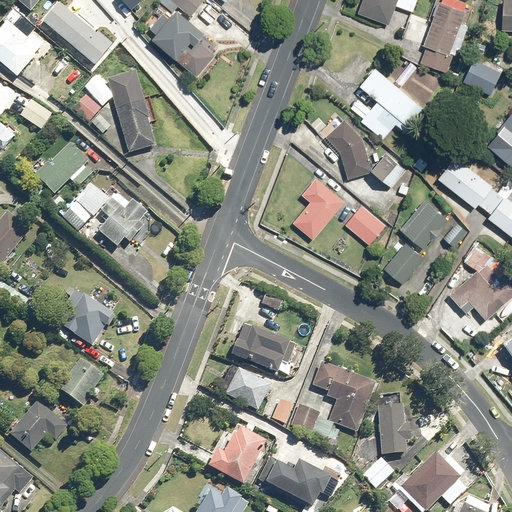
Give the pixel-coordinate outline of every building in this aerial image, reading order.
[(13,0),(29,13),(40,0),(54,0),(56,1),(56,0),(13,0)] [(170,0),(190,17),(204,0),(170,0)] [(362,0),(357,13),(388,25),(397,0),(362,0)] [(511,0),(504,0),(502,30),(511,30),(511,0)] [(59,3),(42,24),(93,67),(111,46),(59,3)] [(440,3),(418,62),(439,70),(461,11),(440,3)] [(22,19),(12,10),(5,18),(14,27),(22,19)] [(175,13),(151,41),(194,78),(213,56),(197,43),(203,36),(175,13)] [(7,22),(0,29),(0,65),(16,79),(41,50),(7,22)] [(71,62),(65,57),(51,73),(57,78),(71,62)] [(474,61),(463,83),(490,96),(501,74),(474,61)] [(421,111),(374,69),(358,86),(375,101),(359,120),(381,140),(394,125),(402,132),(421,111)] [(135,73),(108,81),(128,154),(156,147),(135,73)] [(93,79),(84,87),(102,106),(111,98),(93,79)] [(86,96),(73,109),(89,124),(101,111),(86,96)] [(31,101),(20,117),(40,130),(51,114),(31,101)] [(511,113),(484,146),(511,170),(511,113)] [(100,117),(91,125),(101,135),(109,127),(100,117)] [(325,136),(339,152),(346,177),(370,170),(362,140),(343,120),(325,136)] [(0,152),(14,136),(0,125),(0,152)] [(35,177),(53,196),(87,164),(69,145),(35,177)] [(511,240),(511,203),(453,158),(436,181),(511,240)] [(384,159),(371,173),(388,188),(400,174),(384,159)] [(342,201),(332,194),(333,193),(315,179),(302,195),(308,200),(291,223),(312,240),(342,201)] [(97,232),(116,248),(122,241),(127,245),(143,227),(138,223),(145,215),(132,203),(124,212),(111,201),(100,213),(108,220),(97,232)] [(61,217),(77,232),(91,216),(76,202),(61,217)] [(426,204),(403,231),(422,248),(445,221),(426,204)] [(360,206),(345,224),(367,242),(382,224),(360,206)] [(0,221),(0,266),(29,231),(7,213),(0,221)] [(467,231),(455,223),(443,240),(455,249),(467,231)] [(404,245),(383,269),(401,284),(422,260),(404,245)] [(476,248),(465,263),(475,271),(486,255),(476,248)] [(487,263),(448,295),(464,314),(472,307),(483,320),(511,296),(511,282),(504,273),(498,277),(487,263)] [(43,308),(0,282),(0,298),(36,320),(43,308)] [(91,348),(111,313),(74,291),(53,325),(91,348)] [(267,291),(261,303),(277,310),(283,298),(267,291)] [(243,325),(231,355),(276,373),(288,343),(243,325)] [(78,359),(57,390),(82,407),(102,376),(78,359)] [(374,382),(320,363),(311,387),(327,392),(325,396),(335,400),(327,422),(356,433),(374,382)] [(238,369),(224,395),(256,411),(269,386),(238,369)] [(37,400),(7,433),(29,454),(47,434),(54,440),(67,427),(37,400)] [(284,424),(291,406),(278,401),(271,418),(284,424)] [(400,404),(376,407),(380,455),(405,453),(400,404)] [(299,406),(291,425),(312,434),(320,414),(299,406)] [(206,466),(242,485),(265,442),(236,427),(222,453),(215,449),(206,466)] [(0,451),(0,507),(5,511),(33,477),(0,451)] [(434,455),(403,487),(427,510),(458,479),(434,455)] [(362,476),(374,489),(392,471),(380,459),(362,476)] [(267,462),(256,483),(315,511),(318,511),(332,484),(298,467),(294,475),(267,462)] [(193,511),(231,511),(241,497),(225,487),(219,497),(207,490),(193,511)]
